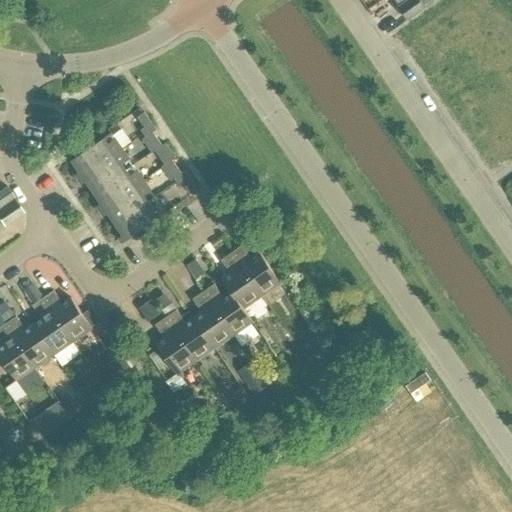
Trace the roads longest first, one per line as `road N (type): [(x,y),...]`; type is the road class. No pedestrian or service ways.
road 1 (residential): [(507,448),(201,4)]
road 2 (residential): [(511,249),(340,0)]
road 3 (residential): [(53,234),(112,296),(228,217)]
road 4 (unclassified): [(17,64),(94,62),(201,4)]
road 5 (residential): [(53,234),(10,167),(17,64)]
